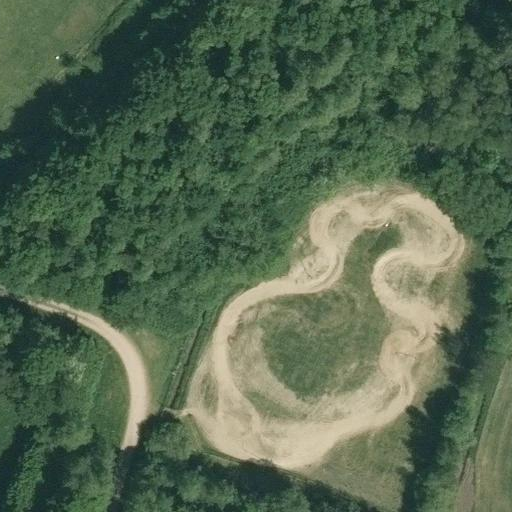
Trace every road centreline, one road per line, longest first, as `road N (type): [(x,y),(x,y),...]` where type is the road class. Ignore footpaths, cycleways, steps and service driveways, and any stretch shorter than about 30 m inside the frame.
road 1 (track): [(0,290),(93,321),(133,359),(144,412),(116,511)]
road 2 (track): [(205,0),(0,202)]
